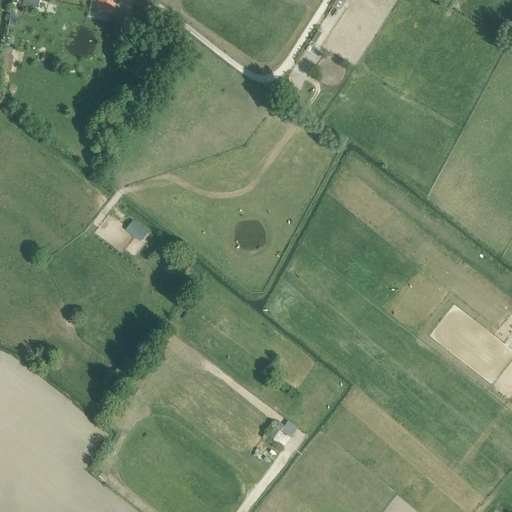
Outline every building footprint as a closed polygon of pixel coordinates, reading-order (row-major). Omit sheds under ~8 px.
[(24,0),(23,6),(37,9),(39,1),(42,2),(42,0),(24,0)] [(100,0),(99,10),(113,14),(115,0),(100,0)] [(336,0),(332,7),(340,13),(347,0),(336,0)] [(5,56),(3,67),(9,68),(11,57),(5,56)] [(140,243),(148,233),(133,221),(125,231),(140,243)] [(125,358),(112,376),(122,383),(135,365),(125,358)] [(278,423),(267,438),(271,441),(279,431),(280,431),(281,431),(291,438),(294,434),(278,423)]
